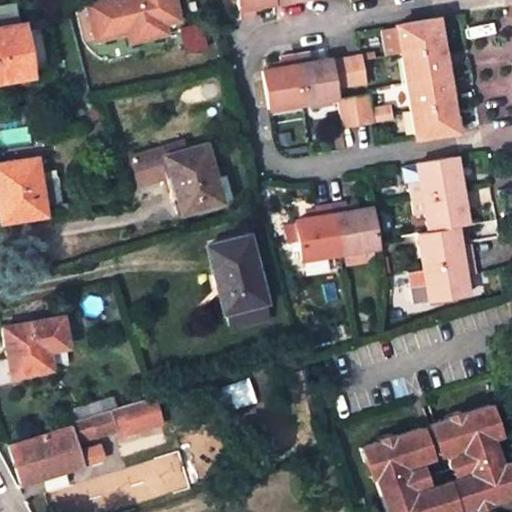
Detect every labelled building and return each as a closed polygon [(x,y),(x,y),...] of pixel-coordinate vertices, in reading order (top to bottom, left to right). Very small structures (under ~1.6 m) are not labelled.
[(124,0),(109,0),(88,5),(96,41),(128,34),(131,43),(167,35),(164,25),(160,9),(175,5),(174,0),(126,0),(125,0),(124,0)] [(255,6),(258,5),(274,2),(273,0),(238,0),(242,19),(256,17),(255,6)] [(175,5),(160,9),(164,25),(179,21),(175,5)] [(435,19),(396,26),(397,27),(385,30),(383,33),(387,54),(390,56),(401,54),(440,47),(435,19)] [(38,21),(19,24),(20,32),(39,28),(38,21)] [(19,24),(0,27),(0,81),(29,76),(20,32),(19,24)] [(194,26),(177,30),(183,54),(200,50),(194,26)] [(406,82),(445,75),(440,51),(440,47),(401,54),(406,82)] [(452,73),(448,50),(440,51),(445,75),(452,73)] [(333,89),(328,60),(308,64),(307,52),(293,55),(302,105),(334,100),(333,89)] [(343,57),(348,86),(365,83),(360,54),(343,57)] [(302,105),(293,55),(279,57),(281,69),(263,72),(269,111),(302,105)] [(328,60),(333,89),(348,86),(343,57),(328,60)] [(445,75),(449,99),(456,98),(452,73),(445,75)] [(445,75),(406,82),(410,110),(450,103),(449,99),(445,75)] [(350,97),(355,126),(372,123),(367,94),(350,97)] [(334,100),(340,128),(355,126),(350,97),(334,100)] [(450,103),(410,110),(415,137),(455,131),(450,103)] [(165,156),(184,150),(181,141),(134,155),(142,185),(170,177),(165,156)] [(170,177),(174,190),(181,187),(188,212),(220,202),(203,145),(184,150),(165,156),(170,177)] [(33,159),(0,163),(0,220),(0,221),(42,214),(33,159)] [(455,159),(417,165),(417,166),(401,169),(404,185),(407,185),(410,200),(460,191),(455,159)] [(188,212),(181,187),(174,190),(181,214),(188,212)] [(444,229),(454,227),(460,226),(466,225),(460,191),(410,200),(413,215),(425,212),(428,232),(444,229)] [(356,209),(354,200),(344,203),(345,211),(356,209)] [(338,253),(340,264),(379,257),(370,207),(356,209),(345,211),(344,203),(330,205),(338,253)] [(295,221),(302,260),(338,253),(330,205),(314,208),(316,217),(306,219),(295,221)] [(314,208),(305,210),(306,219),(316,217),(314,208)] [(427,267),(470,259),(468,245),(457,246),(454,227),(444,229),(428,232),(416,235),(421,268),(427,267)] [(267,318),(263,302),(246,237),(205,247),(222,312),(224,312),(228,328),(267,318)] [(470,259),(427,267),(421,268),(422,272),(406,275),(412,305),(465,294),(461,274),(473,272),(470,259)] [(2,327),(9,376),(47,370),(40,321),(2,327)] [(65,423),(115,407),(112,396),(61,412),(65,423)] [(115,407),(65,423),(66,428),(8,447),(20,484),(77,466),(77,465),(87,462),(84,450),(74,453),(70,443),(110,430),(123,426),(126,434),(157,424),(149,397),(115,407)] [(454,511),(472,507),(472,509),(489,504),(488,500),(511,491),(511,477),(506,460),(499,462),(491,437),(497,436),(487,405),(461,413),(459,410),(443,416),(443,419),(429,424),(439,454),(461,447),(463,453),(468,468),(471,474),(409,495),(406,488),(402,473),(400,467),(429,457),(419,428),(392,436),(391,433),(374,439),(375,442),(358,447),(369,479),(372,478),(383,511),(454,511)] [(123,426),(110,430),(112,438),(126,434),(123,426)] [(110,511),(189,486),(177,451),(99,476),(110,511)] [(446,459),(451,474),(468,468),(463,453),(446,459)] [(406,488),(426,482),(420,467),(402,473),(406,488)]
